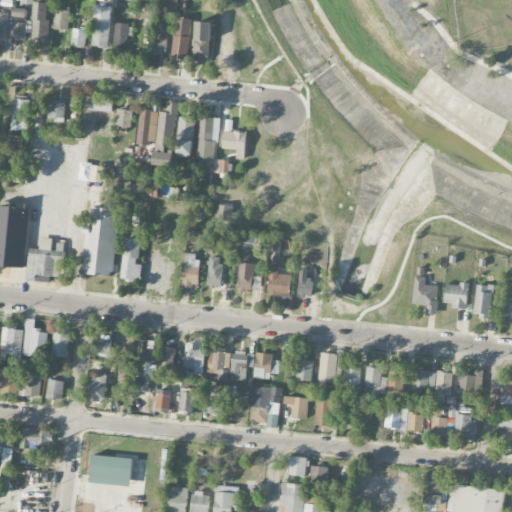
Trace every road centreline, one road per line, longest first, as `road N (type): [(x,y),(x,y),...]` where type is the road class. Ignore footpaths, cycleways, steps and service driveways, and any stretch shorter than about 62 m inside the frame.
road 1 (residential): [(511,351),(0,298)]
road 2 (residential): [(485,464),(0,413)]
road 3 (residential): [(284,117),(256,96),(0,68)]
road 4 (residential): [(85,306),(64,511)]
